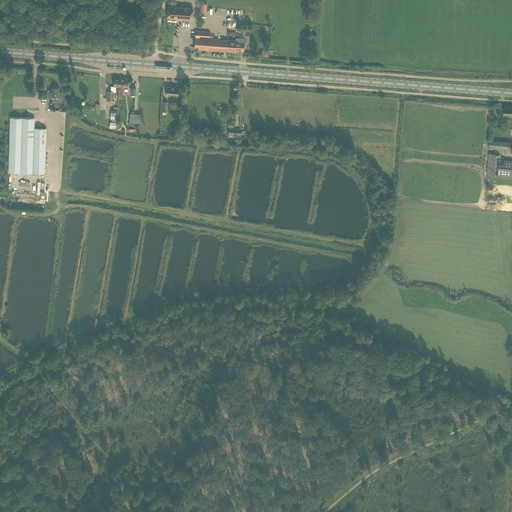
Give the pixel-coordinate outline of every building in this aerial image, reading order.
[(168,7),(167,18),(192,20),(193,8),(168,7)] [(196,31),(194,49),(235,52),(235,51),(243,51),(244,46),(244,43),(236,42),(236,41),(235,41),(209,39),(199,38),(200,36),(209,37),(210,32),(201,31),(196,31)] [(125,80),(120,79),(119,93),(118,97),(122,97),(123,87),(129,87),(129,84),(125,83),(125,80)] [(167,87),(166,96),(178,97),(178,88),(167,87)] [(50,97),(58,97),(61,97),(61,92),(58,92),(59,88),(52,88),(52,90),(51,90),(47,90),(47,98),(50,98),(50,97)] [(511,107),(504,107),(503,116),(505,116),(505,119),(509,119),(510,116),(511,116),(511,107)] [(140,114),(130,113),(129,123),(139,124),(140,114)] [(45,174),(46,129),(34,128),(34,118),(10,118),(8,173),(45,174)] [(228,137),(240,138),(240,131),(228,130),(228,137)] [(489,147),(509,149),(510,142),(489,140),(489,147)] [(489,154),(487,174),(498,174),(498,175),(511,176),(511,160),(504,160),(504,164),(499,164),(500,155),(489,154)]
